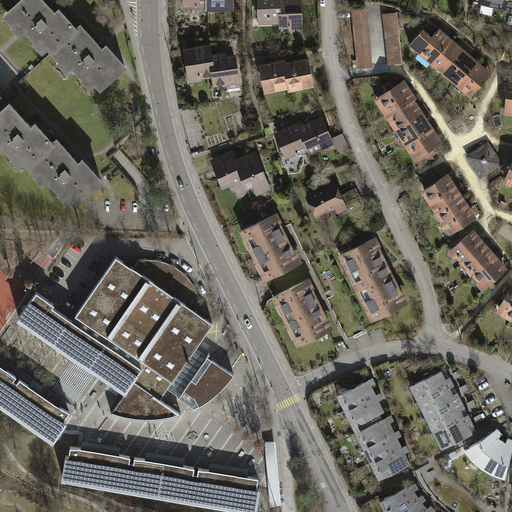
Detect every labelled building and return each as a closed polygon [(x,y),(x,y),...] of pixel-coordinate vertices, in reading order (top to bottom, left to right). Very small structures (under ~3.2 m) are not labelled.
[(42,58),(47,54),(79,25),(59,4),(54,8),(46,0),(14,0),(0,13),(0,15),(7,24),(6,25),(18,38),(22,35),(42,58)] [(183,0),(183,8),(207,9),(207,0),(183,0)] [(233,0),(207,0),(207,9),(207,12),(234,13),(233,0)] [(280,24),(278,0),(258,0),(259,24),(280,24)] [(278,0),(280,24),(280,29),(290,28),(291,33),(305,33),(303,0),(278,0)] [(481,0),(481,3),(506,9),(508,0),(481,0)] [(352,11),(358,69),(372,67),(366,10),(352,11)] [(383,15),(388,65),(402,64),(396,14),(383,15)] [(79,25),(47,54),(55,63),(53,65),(64,77),(69,72),(89,93),(93,89),(99,95),(129,69),(106,43),(103,45),(82,22),(79,25)] [(410,44),(420,52),(435,34),(425,26),(410,44)] [(454,38),(441,27),(435,34),(420,52),(433,63),(454,38)] [(459,42),(454,38),(433,63),(446,74),(470,46),(461,39),(459,42)] [(184,47),(188,82),(213,78),(212,65),(216,64),(215,55),(213,43),(184,47)] [(475,50),(470,46),(446,74),(460,86),(481,61),(472,53),(475,50)] [(216,64),(212,65),(213,78),(215,87),(227,85),(228,94),(242,92),(237,52),(215,55),(216,64)] [(310,57),(284,62),(289,89),(290,91),(316,86),(310,57)] [(284,58),(259,63),(265,93),(289,89),(284,62),(284,58)] [(486,65),(481,61),(460,86),(473,97),(497,69),(488,62),(486,65)] [(375,98),(386,115),(415,96),(404,79),(396,84),(392,79),(381,86),(385,92),(375,98)] [(386,115),(395,129),(424,110),(415,96),(386,115)] [(9,98),(0,105),(0,137),(6,143),(2,147),(12,158),(19,152),(27,161),(25,163),(28,167),(59,139),(56,136),(53,139),(36,120),(32,123),(9,98)] [(401,146),(405,143),(434,124),(424,110),(395,129),(401,138),(397,140),(401,146)] [(297,121),(310,155),(321,150),(322,154),(337,148),(324,114),(302,122),(301,120),(297,121)] [(297,121),(275,129),(286,158),(288,175),(301,174),(304,164),(309,162),(310,155),(297,121)] [(405,143),(421,168),(439,156),(434,148),(445,141),(434,124),(405,143)] [(59,139),(28,167),(35,175),(43,167),(55,179),(50,183),(59,193),(66,188),(76,199),(72,202),(77,207),(105,181),(82,156),(78,160),(59,139)] [(489,141),(466,156),(480,178),(504,163),(489,141)] [(232,147),(210,156),(223,188),(234,183),(241,199),(251,195),(248,188),(237,159),(232,147)] [(258,151),(237,159),(248,188),(254,186),(257,194),(272,188),(258,151)] [(422,189),(432,203),(462,184),(459,180),(457,182),(449,171),(422,189)] [(336,180),(307,194),(318,218),(336,209),(339,214),(363,203),(356,188),(343,194),(336,180)] [(432,203),(441,218),(468,200),(461,189),(464,187),(462,184),(432,203)] [(441,218),(451,232),(481,213),(475,204),(472,206),(468,200),(441,218)] [(277,211),(240,228),(245,238),(243,239),(247,249),(250,248),(256,262),(254,264),(260,276),(262,275),(265,280),(302,263),(277,211)] [(486,240),(474,227),(449,250),(456,257),(457,256),(462,262),(486,240)] [(376,235),(339,253),(356,287),(393,269),(376,235)] [(498,253),(486,240),(462,262),(460,263),(462,265),(464,264),(468,268),(467,269),(472,276),(474,274),(498,253)] [(500,251),(498,253),(474,274),(479,280),(477,282),(484,289),(509,266),(504,260),(506,258),(500,251)] [(54,304),(36,292),(18,319),(126,394),(112,414),(134,418),(158,419),(180,416),(160,401),(167,391),(173,395),(195,410),(210,400),(223,389),(234,376),(201,353),(196,349),(213,325),(196,313),(203,304),(198,292),(191,280),(180,270),(166,263),(153,260),(141,261),(134,269),(116,257),(73,321),(52,307),(54,304)] [(393,269),(356,287),(373,321),(410,303),(393,269)] [(309,277),(273,295),(278,304),(276,305),(280,315),(283,314),(290,328),(288,329),(292,338),(295,337),(299,346),(335,327),(309,277)] [(511,286),(497,310),(511,318),(511,286)] [(0,400),(55,439),(69,420),(66,418),(71,410),(21,375),(19,379),(15,376),(18,372),(0,359),(0,400)] [(410,386),(418,401),(451,385),(455,383),(451,376),(447,378),(443,370),(410,386)] [(459,371),(453,373),(456,379),(462,376),(459,371)] [(372,378),(337,395),(345,411),(376,396),(371,386),(375,384),(372,378)] [(418,401),(426,417),(463,399),(459,391),(455,393),(451,385),(418,401)] [(466,385),(460,388),(463,394),(469,391),(466,385)] [(376,396),(345,411),(352,426),(383,411),(379,401),(382,399),(380,394),(376,396)] [(426,417),(434,433),(466,417),(463,410),(467,408),(463,399),(426,417)] [(474,401),(467,404),(470,410),(477,407),(474,401)] [(390,415),(355,432),(363,448),(394,433),(389,423),(393,421),(390,415)] [(434,433),(442,449),(474,433),(470,424),(474,423),(470,415),(466,417),(434,433)] [(481,415),(475,418),(478,424),(484,421),(481,415)] [(482,468),(503,439),(500,437),(503,433),(498,428),(465,451),(473,460),(482,468)] [(394,433),(363,448),(370,464),(402,449),(397,439),(401,437),(398,431),(394,433)] [(507,442),(503,439),(482,468),(494,475),(506,479),(511,456),(511,437),(510,437),(507,442)] [(269,487),(271,505),(281,504),(276,442),(266,442),(269,487)] [(67,453),(63,477),(257,511),(261,486),(258,486),(260,476),(201,466),(200,471),(195,470),(196,465),(136,455),(136,460),(131,459),(132,454),(72,444),(71,448),(71,453),(67,453)] [(402,449),(370,464),(378,480),(409,465),(404,454),(408,452),(405,447),(402,449)] [(419,488),(415,483),(380,500),(387,511),(398,511),(420,497),(415,490),(419,488)] [(420,497),(398,511),(425,511),(428,510),(424,503),(427,500),(423,494),(420,497)]
